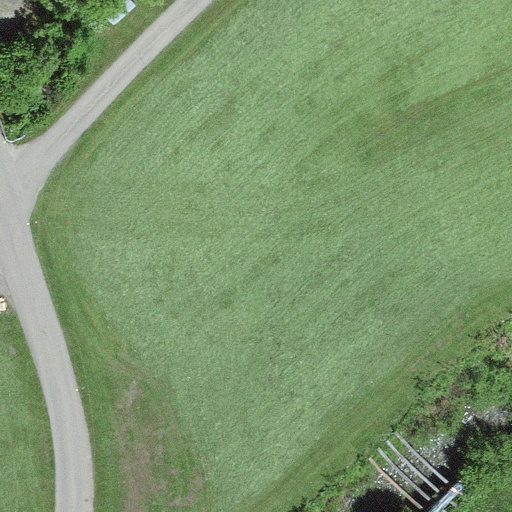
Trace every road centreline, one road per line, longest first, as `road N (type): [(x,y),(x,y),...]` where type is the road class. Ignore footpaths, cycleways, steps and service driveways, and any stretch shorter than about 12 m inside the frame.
road 1 (unclassified): [(1,197),(66,405),(74,511)]
road 2 (unclassified): [(198,0),(1,197)]
